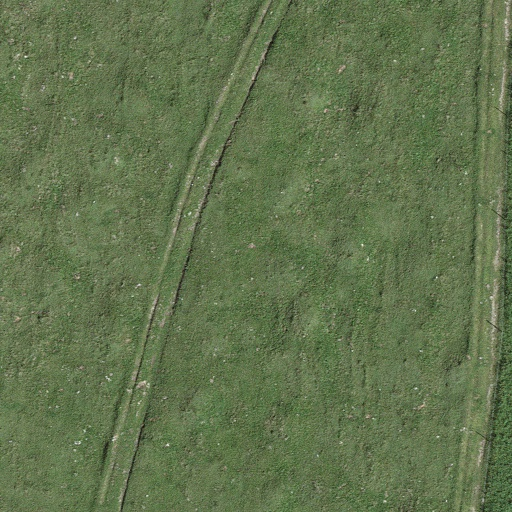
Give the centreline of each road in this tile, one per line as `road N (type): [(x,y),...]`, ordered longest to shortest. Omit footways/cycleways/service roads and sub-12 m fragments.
road 1 (track): [(115,511),(193,197),(276,0)]
road 2 (track): [(486,0),(457,511)]
